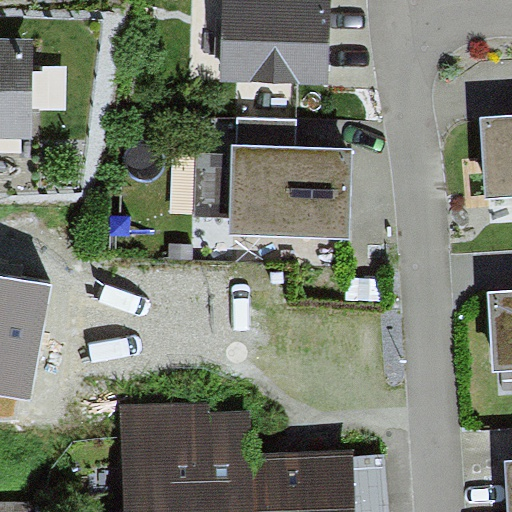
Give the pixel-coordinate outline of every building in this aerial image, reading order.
[(223,0),(221,80),(329,83),(331,0),(223,0)] [(32,40),(0,39),(0,133),(30,134),(32,40)] [(511,115),(484,117),(488,199),(511,197),(511,115)] [(239,119),(238,145),(297,146),(297,120),(239,119)] [(238,145),(232,145),(228,235),(350,239),(353,149),(297,146),(238,145)] [(0,275),(0,420),(14,420),(19,399),(28,401),(49,285),(10,278),(0,275)] [(511,369),(511,290),(489,292),(493,371),(511,369)] [(261,404),(121,408),(123,511),(349,511),(348,458),(263,461),(261,404)]
